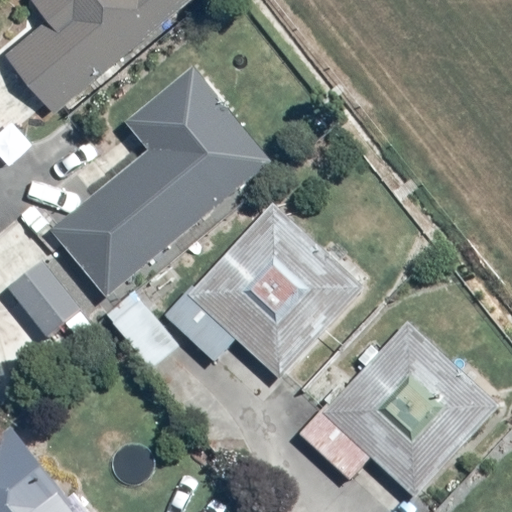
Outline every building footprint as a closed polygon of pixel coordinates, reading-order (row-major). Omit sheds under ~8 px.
[(29,0),(46,20),(0,59),(47,115),(184,0),(29,0)] [(126,123),(144,144),(94,186),(80,170),(30,213),(104,300),(268,161),(189,69),(126,123)] [(153,374),(189,340),(214,363),(235,341),(278,382),(364,289),(272,204),(160,315),(136,291),(104,317),(153,374)] [(80,310),(41,263),(5,292),(45,340),(80,310)] [(379,348),(371,340),(350,362),(358,370),(298,435),(347,481),(367,459),(410,499),(498,406),(406,320),(379,348)] [(79,511),(75,506),(11,423),(0,431),(0,511),(79,511)]
